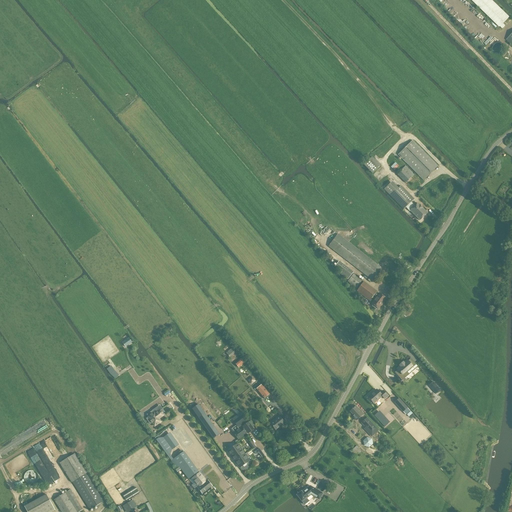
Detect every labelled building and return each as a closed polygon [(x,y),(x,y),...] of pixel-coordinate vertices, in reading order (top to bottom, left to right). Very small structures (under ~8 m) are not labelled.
[(503,24),(509,17),(491,0),(472,0),(502,29),(505,26),(503,24)] [(503,45),(503,44),(503,43),(503,42),(502,41),(501,40),(500,39),(499,38),(498,38),(497,38),(495,38),(494,38),(493,39),(492,40),(491,41),(491,42),(490,43),(490,44),(490,46),(490,47),(492,49),(492,50),(494,50),(496,51),(497,51),(499,51),(500,50),(501,49),(502,48),(502,47),(503,46),(503,45)] [(423,180),(437,166),(412,141),(398,155),(423,180)] [(372,173),(380,166),(372,157),(364,165),(372,173)] [(406,183),(414,175),(405,166),(402,169),(402,170),(398,175),(406,183)] [(415,206),(411,203),(414,200),(401,186),(397,189),(391,183),(384,189),(403,210),(405,208),(409,212),(410,211),(419,221),(427,213),(417,204),(415,206)] [(381,268),(338,234),(328,246),(332,250),(371,280),(381,268)] [(338,262),(334,267),(341,273),(340,274),(347,280),(353,273),(338,262)] [(356,288),(362,281),(353,274),(347,282),(356,288)] [(363,282),(356,291),(369,301),(372,297),(375,299),(371,304),(373,305),(372,306),(372,307),(375,309),(377,309),(377,308),(378,309),(385,299),(379,294),(376,292),(363,282)] [(132,343),(128,338),(122,343),(125,347),(132,343)] [(229,357),(235,352),(232,348),(226,353),(229,357)] [(238,368),(243,363),(240,359),(235,364),(238,368)] [(397,370),(394,373),(395,374),(399,378),(402,381),(409,375),(406,371),(412,367),(416,365),(411,359),(407,361),(407,360),(404,363),(403,362),(400,364),(399,366),(400,366),(397,369),(398,370),(397,370)] [(109,365),(106,367),(114,379),(117,377),(109,365)] [(433,382),(428,386),(436,394),(440,390),(433,382)] [(269,394),(261,385),(256,389),(263,399),(269,394)] [(384,399),(387,396),(383,391),(380,394),(376,390),(368,397),(374,404),(382,397),(384,399)] [(399,399),(394,403),(402,412),(405,415),(410,411),(407,408),(399,399)] [(363,414),(356,406),(350,412),(353,415),(352,416),(356,421),(363,414)] [(173,409),(166,414),(169,418),(176,413),(173,409)] [(154,413),(153,413),(152,411),(147,415),(148,417),(148,418),(146,419),(150,424),(152,423),(154,426),(161,422),(159,419),(163,416),(162,414),(164,412),(162,410),(160,411),(155,414),(154,413)] [(213,439),(219,435),(204,414),(198,418),(213,439)] [(280,427),(284,424),(277,416),(269,424),(274,430),(280,426),(280,427)] [(237,427),(243,423),(239,417),(233,421),(237,427)] [(370,433),(376,427),(369,420),(363,425),(370,433)] [(248,422),(243,426),(248,434),(254,430),(248,422)] [(238,440),(247,434),(241,426),(233,432),(238,440)] [(350,433),(357,441),(365,433),(358,426),(350,433)] [(240,455),(244,453),(238,444),(227,451),(235,462),(237,461),(236,460),(241,456),(240,455)] [(355,457),(361,451),(357,446),(352,451),(351,450),(350,452),(354,456),(355,457)] [(183,452),(179,455),(178,455),(184,463),(189,460),(183,452)] [(249,461),(244,453),(240,455),(241,456),(236,460),(237,461),(235,462),(239,468),(243,466),(243,467),(244,467),(246,465),(247,464),(246,464),(249,461)] [(72,482),(86,504),(90,510),(100,504),(103,502),(86,474),(86,473),(74,454),(60,463),(72,482)] [(184,463),(178,455),(174,459),(171,461),(176,468),(179,466),(179,467),(184,463)] [(198,472),(189,460),(184,463),(179,467),(188,479),(198,472)] [(206,481),(199,472),(191,479),(194,483),(191,486),(195,490),(197,489),(197,488),(206,481)] [(197,488),(197,489),(202,494),(212,487),(207,480),(206,481),(197,488)] [(312,490),(310,487),(302,493),(301,492),(297,495),(302,501),(306,498),(307,499),(311,495),(319,500),(322,494),(314,488),(312,490)] [(79,511),(83,510),(79,504),(70,490),(54,500),(61,511),(79,511)] [(52,511),(55,510),(51,504),(46,495),(24,507),(26,511),(52,511)] [(128,511),(137,507),(133,500),(123,507),(125,511),(128,511)]
